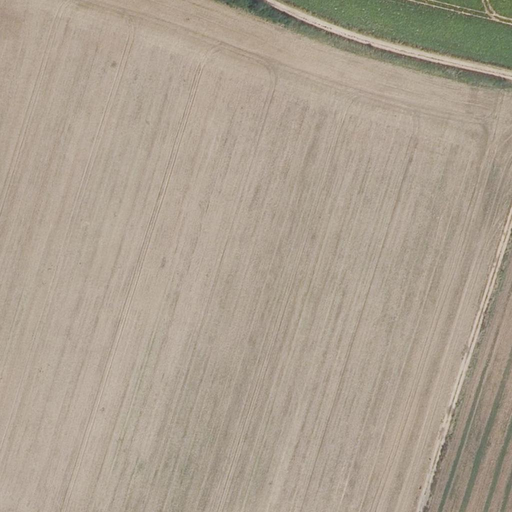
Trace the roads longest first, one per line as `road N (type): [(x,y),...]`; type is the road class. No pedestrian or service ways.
road 1 (track): [(420,511),(511,215)]
road 2 (track): [(511,76),(366,41),(266,0)]
